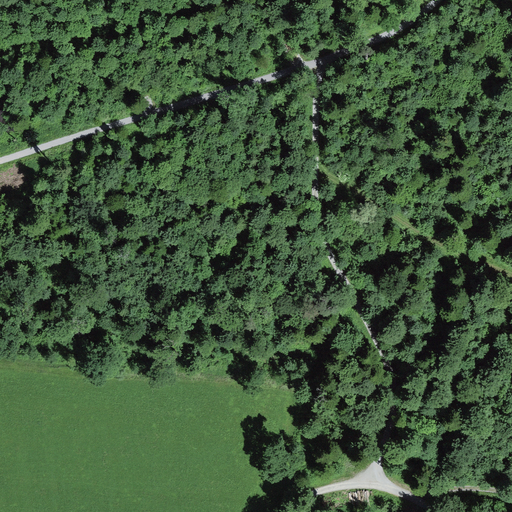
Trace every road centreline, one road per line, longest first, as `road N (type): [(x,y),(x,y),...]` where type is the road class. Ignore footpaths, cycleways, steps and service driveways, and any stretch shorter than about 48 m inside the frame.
road 1 (track): [(315,66),(322,243),(373,329),(396,401),(368,477)]
road 2 (track): [(315,66),(0,161)]
road 3 (track): [(438,0),(399,28),(315,66)]
